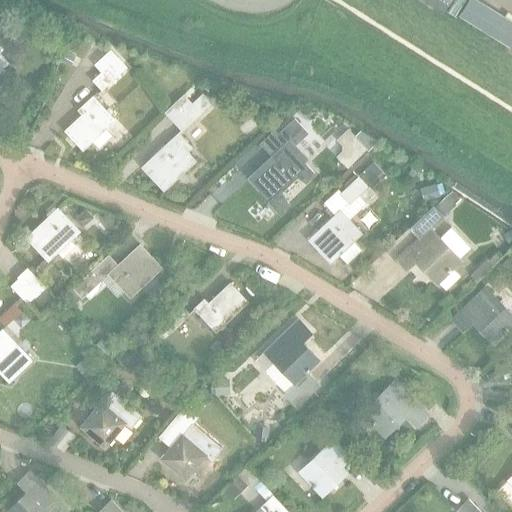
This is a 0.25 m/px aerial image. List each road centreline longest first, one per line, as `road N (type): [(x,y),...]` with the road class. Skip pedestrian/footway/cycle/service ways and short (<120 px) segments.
road 1 (residential): [(362,511),(457,425),(463,404),(453,380),(292,278),(21,159)]
road 2 (residential): [(172,511),(0,439)]
